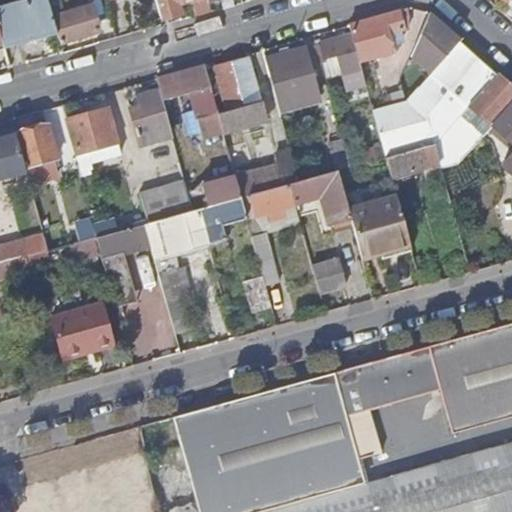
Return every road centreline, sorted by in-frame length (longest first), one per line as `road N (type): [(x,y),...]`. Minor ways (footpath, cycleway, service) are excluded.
road 1 (residential): [(511,287),(0,428)]
road 2 (residential): [(390,0),(0,105)]
